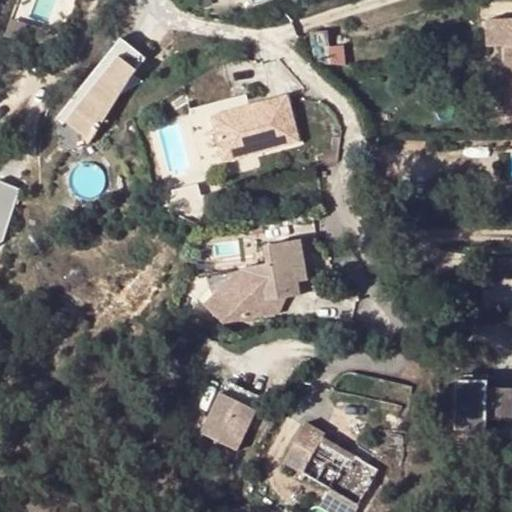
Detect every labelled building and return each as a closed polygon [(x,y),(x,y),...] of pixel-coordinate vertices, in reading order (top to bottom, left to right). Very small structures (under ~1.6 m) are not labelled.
[(511,20),(494,21),(495,48),(505,48),(511,47),(511,66),(506,66),(507,110),(511,109),(511,20)] [(487,49),(495,48),(494,21),(486,21),(487,49)] [(57,42),(67,45),(71,35),(50,29),(50,31),(17,22),(14,36),(43,44),(57,42)] [(310,33),(311,44),(313,55),(316,67),(331,66),(327,32),(310,33)] [(55,121),(88,147),(118,102),(131,78),(145,59),(120,40),(55,121)] [(0,43),(0,53),(12,62),(18,51),(1,41),(0,43)] [(258,111),(223,118),(231,162),(263,156),(303,147),(295,103),(258,111)] [(0,260),(5,263),(13,239),(8,237),(25,189),(0,179),(0,260)] [(266,264),(250,267),(254,290),(264,289),(266,303),(291,299),(290,284),(298,282),(307,281),(300,240),(263,247),(266,264)] [(243,292),(254,290),(250,267),(239,268),(243,292)] [(299,297),(298,282),(290,284),(291,299),(299,297)] [(488,385),(457,385),(456,395),(441,395),(441,423),(456,423),(455,433),(487,434),(487,424),(511,424),(511,396),(488,396),(488,385)] [(238,400),(219,392),(200,432),(236,450),(260,402),(242,392),(238,400)] [(328,435),(308,424),(286,464),(362,505),(381,470),(326,438),(328,435)]
